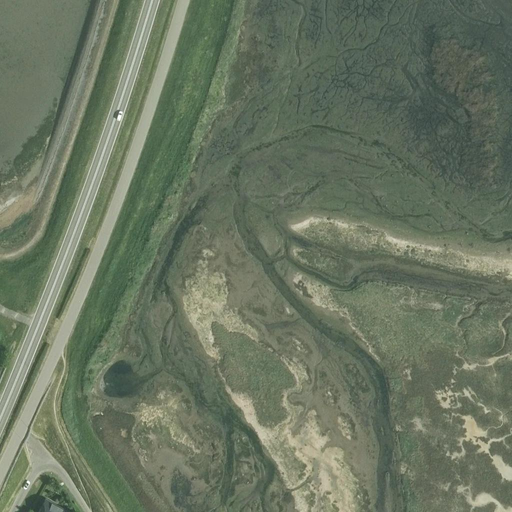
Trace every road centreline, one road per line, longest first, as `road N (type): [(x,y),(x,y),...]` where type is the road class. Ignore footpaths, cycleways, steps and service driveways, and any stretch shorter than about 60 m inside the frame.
road 1 (unclassified): [(0,473),(92,271),(185,0)]
road 2 (trunk): [(0,417),(97,174),(152,0)]
